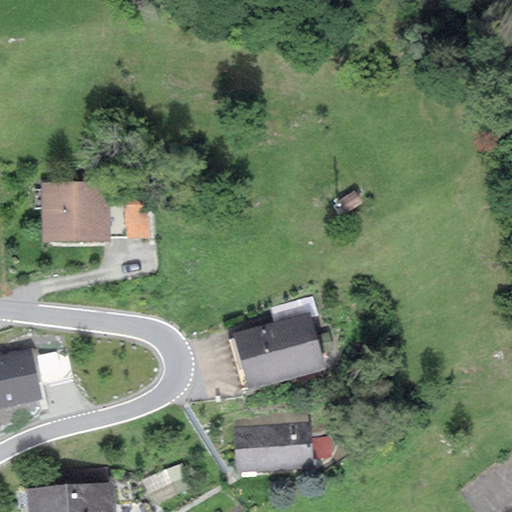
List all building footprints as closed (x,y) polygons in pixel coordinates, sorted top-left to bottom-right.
[(107,194),(40,193),(39,253),(106,254),(107,194)] [(310,312),(234,333),(250,392),(326,370),(310,312)] [(31,349),(0,355),(0,408),(42,399),(39,384),(73,377),(67,350),(33,358),(31,349)] [(312,422),(235,427),(238,472),(315,467),(312,422)] [(511,451),(459,490),(474,511),(496,511),(511,501),(511,451)] [(75,485),(27,489),(28,511),(147,511),(143,503),(115,505),(113,482),(110,483),(109,467),(73,470),(75,485)] [(144,483),(152,510),(187,501),(180,473),(144,483)]
